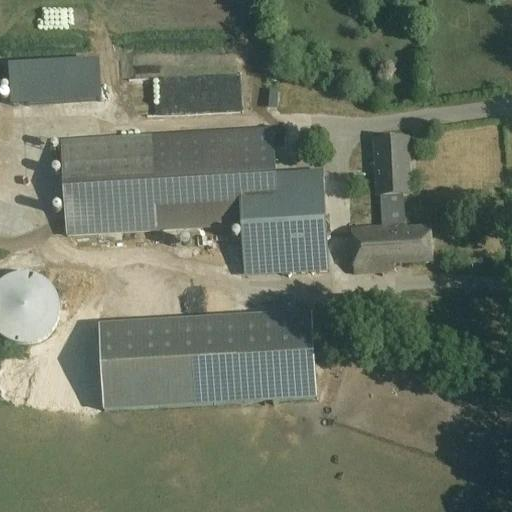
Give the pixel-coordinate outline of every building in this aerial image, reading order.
[(275,176),(273,132),(62,144),(68,239),(248,228),(251,272),(328,268),(324,200),(291,202),(290,175),(275,176)] [(411,196),(408,142),(374,144),(377,198),(381,198),(383,231),(352,233),(354,277),(394,274),(393,267),(431,265),(429,231),(406,232),(402,197),(411,196)] [(0,285),(0,338),(13,346),(28,347),(41,342),(52,332),(58,318),(57,303),(51,290),(39,281),(25,277),(11,279),(0,285)] [(405,331),(403,298),(326,302),(328,324),(360,322),(361,333),(405,331)] [(315,400),(310,313),(96,327),(101,413),(315,400)]
